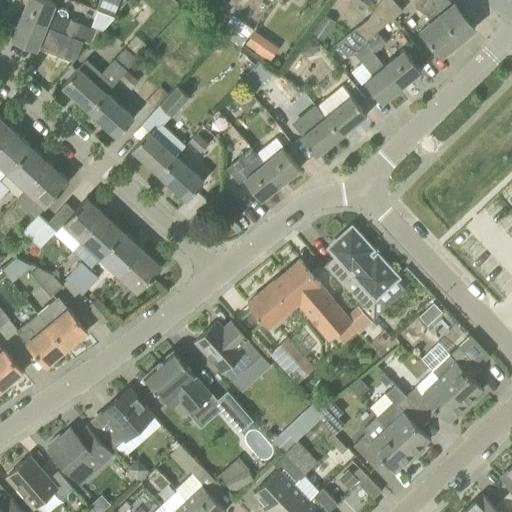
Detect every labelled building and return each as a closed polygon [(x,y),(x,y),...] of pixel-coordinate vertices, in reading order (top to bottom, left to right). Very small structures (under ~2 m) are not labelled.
[(75,38),(81,23),(68,18),(68,13),(66,10),(62,8),(58,9),(55,13),(52,12),(56,4),(46,0),(28,0),(21,17),(75,38)] [(99,0),(97,8),(114,15),(120,0),(99,0)] [(352,0),(365,9),(370,0),(352,0)] [(392,0),(380,0),(367,19),(355,29),(364,40),(377,30),(402,10),(392,0)] [(454,4),(448,0),(419,0),(415,6),(434,20),(454,4)] [(421,30),(441,55),(475,28),(454,4),(434,20),(421,30)] [(324,14),(311,33),(322,40),(335,22),(324,14)] [(12,40),(37,50),(40,41),(77,56),(83,42),(75,38),(21,17),(12,40)] [(90,43),(96,29),(94,28),(81,23),(75,38),(83,42),(83,41),(90,43)] [(336,44),(346,56),(355,55),(372,76),(365,81),(382,102),(402,86),(385,66),(374,53),(364,40),(355,29),(336,44)] [(387,43),(377,30),(364,40),(374,53),(387,43)] [(256,50),(265,39),(256,32),(247,44),(256,50)] [(313,55),(321,44),(310,37),(299,52),(305,56),(313,55)] [(136,60),(135,60),(136,58),(124,48),(115,59),(114,58),(108,65),(120,77),(136,60)] [(400,54),(385,66),(402,86),(421,71),(404,50),(400,54)] [(58,70),(61,53),(49,51),(45,67),(58,70)] [(115,83),(101,72),(87,59),(63,86),(90,110),(107,92),(115,83)] [(146,71),(136,60),(120,77),(119,79),(130,89),(146,71)] [(262,86),(250,73),(240,84),(252,95),(262,86)] [(327,116),(341,135),(367,115),(351,96),(342,85),(318,105),(327,116)] [(154,108),(169,93),(161,86),(147,101),(154,108)] [(188,97),(177,87),(161,105),(172,115),(188,97)] [(245,112),(256,101),(243,88),(233,99),(245,112)] [(90,110),(117,136),(134,117),(107,92),(90,110)] [(232,126),(219,111),(211,119),(210,119),(223,134),(224,133),(232,126)] [(301,138),(316,156),(341,135),(327,116),(301,138)] [(0,117),(0,143),(13,129),(0,117)] [(149,131),(132,149),(160,174),(176,156),(186,144),(163,124),(154,129),(151,133),(149,131)] [(0,164),(8,172),(32,147),(13,129),(0,143),(0,164)] [(197,133),(190,140),(189,142),(200,152),(208,143),(197,133)] [(50,164),(32,147),(8,172),(27,189),(50,164)] [(281,184),(300,168),(283,148),(264,163),(281,184)] [(187,199),(204,181),(176,156),(160,174),(187,199)] [(264,163),(244,179),(261,200),(281,184),(264,163)] [(32,239),(48,221),(39,214),(69,181),(50,164),(27,189),(15,199),(35,217),(23,231),(32,239)] [(0,198),(9,189),(0,180),(0,198)] [(82,240),(82,241),(106,215),(87,197),(55,233),(72,250),(82,240)] [(101,257),(124,232),(106,215),(82,241),(101,257)] [(48,221),(32,239),(41,246),(56,229),(48,221)] [(396,278),(397,277),(352,227),(330,247),(336,254),(324,265),(374,319),(405,289),(396,278)] [(143,249),(124,232),(101,257),(119,274),(143,249)] [(119,274),(138,291),(161,266),(143,249),(119,274)] [(19,254),(3,265),(12,278),(28,266),(19,254)] [(299,302),(329,339),(337,348),(347,339),(340,330),(350,322),(358,332),(372,321),(359,306),(348,315),(300,259),(248,302),(269,327),(299,302)] [(74,286),(90,269),(82,261),(65,278),(74,286)] [(53,274),(38,267),(32,272),(50,295),(62,286),(53,274)] [(99,277),(90,269),(74,286),(82,294),(99,277)] [(67,348),(88,330),(69,308),(59,296),(50,304),(38,313),(67,348)] [(88,306),(103,323),(112,315),(97,298),(88,306)] [(427,325),(442,311),(434,302),(419,316),(427,325)] [(0,325),(9,318),(0,306),(0,325)] [(38,313),(26,322),(17,330),(27,342),(26,343),(45,366),(67,348),(38,313)] [(232,380),(242,371),(260,353),(231,321),(222,330),(216,324),(217,321),(196,340),(232,380)] [(490,355),(471,334),(432,370),(468,408),(477,399),(474,396),(483,388),(472,377),(481,369),(479,366),(490,355)] [(313,368),(287,339),(270,354),(296,383),(313,368)] [(0,387),(1,389),(22,371),(4,349),(3,350),(0,346),(0,387)] [(212,394),(174,350),(144,376),(166,400),(173,394),(190,413),(212,394)] [(433,406),(448,421),(456,413),(459,416),(468,408),(432,370),(415,386),(406,395),(424,414),(433,406)] [(392,380),(386,374),(380,379),(386,385),(392,380)] [(422,446),(430,438),(415,423),(424,414),(406,395),(395,384),(386,392),(393,400),(376,416),(415,457),(424,449),(422,446)] [(114,447),(125,437),(126,439),(153,415),(129,388),(102,412),(113,424),(102,433),(114,447)] [(213,403),(239,431),(253,419),(227,391),(213,403)] [(333,432),(335,434),(345,425),(337,417),(333,413),(326,420),(323,422),(333,432)] [(385,460),(395,471),(403,464),(406,466),(415,457),(376,416),(364,427),(365,434),(353,445),(376,468),(385,460)] [(51,444),(48,447),(81,483),(113,453),(87,425),(77,434),(71,426),(60,435),(59,433),(49,442),(51,444)] [(281,425),(270,437),(282,449),(293,437),(292,436),(296,432),(290,425),(285,429),(281,425)] [(335,445),(340,440),(333,432),(328,437),(335,445)] [(340,440),(335,445),(342,452),(347,448),(340,440)] [(180,442),(170,451),(187,470),(197,461),(180,442)] [(278,468),(269,477),(254,491),(265,502),(260,506),(265,511),(304,475),(306,473),(286,452),(273,463),(278,468)] [(7,476),(12,481),(34,507),(55,489),(62,498),(73,488),(58,470),(49,478),(30,456),(23,462),(21,463),(18,465),(14,469),(7,476)] [(139,481),(150,472),(138,458),(127,468),(139,481)] [(223,511),(226,509),(199,480),(208,472),(198,462),(190,471),(192,473),(175,488),(186,500),(197,511),(223,511)] [(511,466),(500,477),(511,489),(511,499),(508,503),(511,506),(511,466)] [(156,467),(148,474),(153,479),(160,472),(161,472),(156,467)] [(361,479),(367,474),(360,467),(354,472),(361,479)] [(339,478),(349,489),(359,480),(348,469),(339,478)] [(245,486),(239,471),(224,478),(230,493),(245,486)] [(170,482),(160,472),(153,479),(152,480),(161,490),(170,482)] [(367,474),(361,479),(358,483),(373,499),(382,491),(367,474)] [(295,511),(319,490),(304,475),(265,511),(295,511)] [(324,511),(335,501),(329,495),(322,487),(319,490),(295,511),(324,511)] [(25,511),(9,493),(0,501),(0,511),(25,511)] [(100,511),(110,503),(101,494),(89,506),(94,511),(100,511)] [(499,511),(483,494),(467,509),(469,511),(511,511),(511,506),(508,503),(499,511)] [(124,511),(131,506),(126,500),(118,508),(121,511),(124,511)] [(197,511),(186,500),(173,511),(197,511)]
